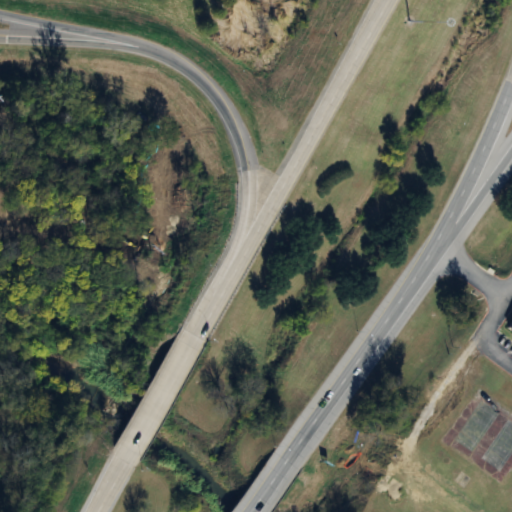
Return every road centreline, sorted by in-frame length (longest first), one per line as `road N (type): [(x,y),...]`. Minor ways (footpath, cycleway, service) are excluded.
road 1 (primary): [(384,0),(191,347)]
road 2 (primary): [(135,46),(188,67),(218,95),(238,131),(250,181),(247,217),(219,297)]
road 3 (primary): [(288,456),(438,242)]
road 4 (primary): [(438,242),(511,87)]
road 5 (motorway): [(0,15),(135,46)]
road 6 (secondary): [(0,39),(135,46)]
road 7 (primary): [(191,347),(128,463)]
